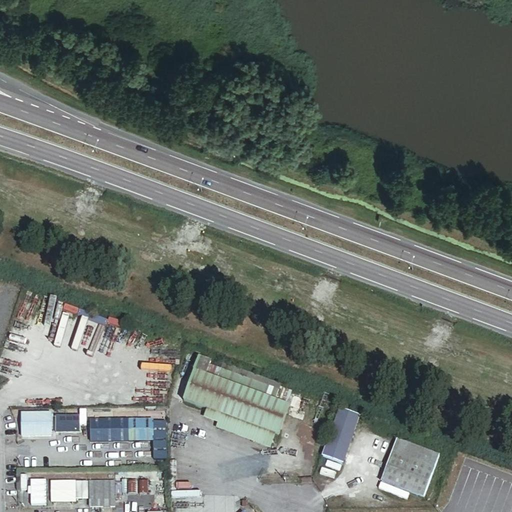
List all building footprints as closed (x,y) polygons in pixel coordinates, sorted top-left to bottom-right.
[(281,383),(210,358),(203,375),(191,371),(180,402),(205,411),(203,419),(217,424),(215,429),(268,448),(273,434),(277,436),(288,404),(276,399),(281,383)] [(359,416),(338,408),(320,457),(341,465),(359,416)] [(52,414),(20,414),(20,436),(52,436),(52,431),(75,430),(74,420),(52,420),(52,414)] [(151,420),(87,419),(87,441),(150,441),(151,420)] [(439,454),(396,438),(380,481),(424,496),(439,454)] [(73,481),(50,482),(50,502),(73,502),(73,481)] [(113,481),(88,481),(88,506),(113,506),(113,481)] [(45,507),(45,482),(30,482),(29,507),(45,507)]
